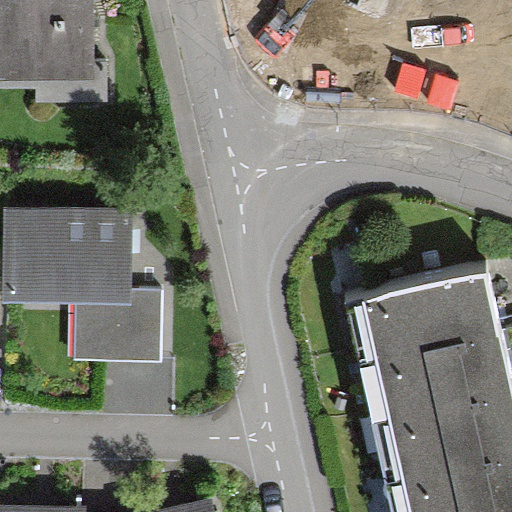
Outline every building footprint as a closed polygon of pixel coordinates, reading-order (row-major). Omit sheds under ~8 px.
[(49,80),(117,80),(117,47),(106,47),(105,0),(7,0),(8,35),(8,70),(49,70),(49,80)] [(81,273),(143,273),(144,192),(20,191),(19,272),(81,273)] [(511,511),(511,353),(491,260),(350,291),(398,511),(511,511)] [(80,346),(170,346),(170,274),(143,273),(81,273),(80,346)] [(231,511),(225,480),(145,497),(148,511),(231,511)] [(12,511),(93,511),(94,500),(94,487),(13,485),(12,511)] [(148,511),(145,497),(94,500),(93,511),(148,511)]
